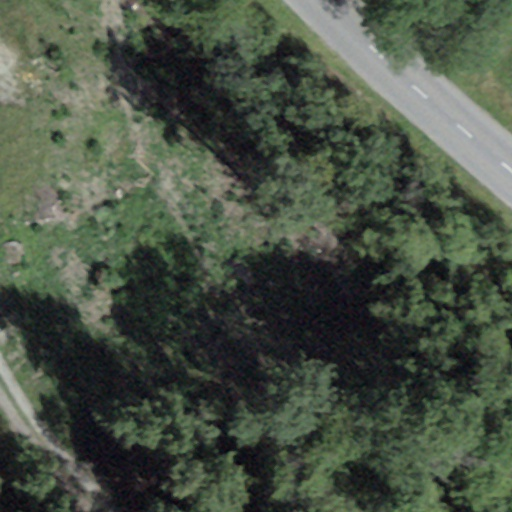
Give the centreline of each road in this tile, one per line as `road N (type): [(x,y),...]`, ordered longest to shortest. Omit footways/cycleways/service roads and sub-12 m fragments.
road 1 (tertiary): [(511,175),(315,0)]
road 2 (track): [(0,402),(77,511)]
